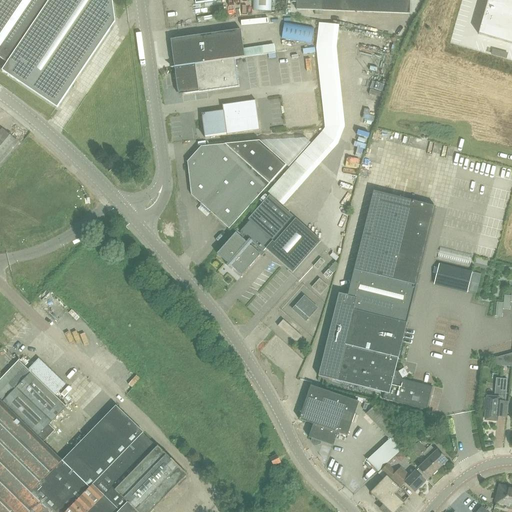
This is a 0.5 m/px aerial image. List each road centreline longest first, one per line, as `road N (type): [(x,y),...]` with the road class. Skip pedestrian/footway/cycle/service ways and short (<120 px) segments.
road 1 (tertiary): [(352,511),(307,464),(215,315),(133,220)]
road 2 (unknown): [(440,184),(389,167),(366,181),(287,430)]
road 3 (unknown): [(215,315),(255,272),(291,283),(331,235),(326,178),(350,134),(350,95)]
road 4 (tertiary): [(133,220),(153,204),(162,170),(138,0)]
road 5 (unclassified): [(133,220),(0,94)]
road 6 (unknown): [(424,302),(420,349),(449,382),(468,330),(466,308),(455,305)]
road 7 (unknown): [(424,302),(445,197),(440,184)]
